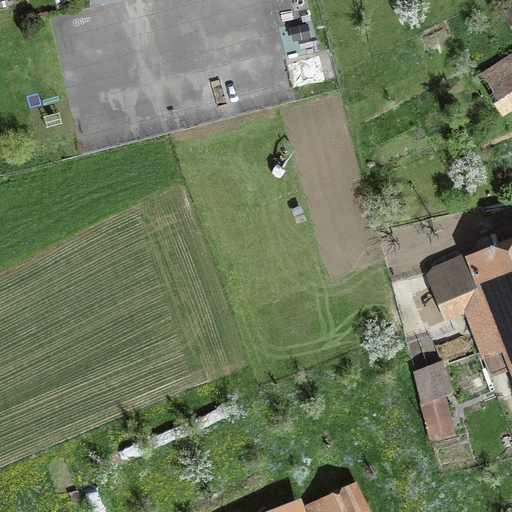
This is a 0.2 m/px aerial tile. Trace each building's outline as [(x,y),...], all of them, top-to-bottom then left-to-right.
[(511,58),(482,77),(502,109),(511,102),(511,58)] [(498,162),(511,155),(511,141),(493,151),(498,162)] [(511,224),(498,230),(503,246),(469,258),(481,290),(493,285),(497,296),(511,335),(511,224)] [(481,290),(469,258),(440,269),(456,311),(497,296),(493,285),(481,290)] [(454,389),(444,362),(418,372),(425,401),(454,389)] [(455,433),(446,400),(426,405),(435,438),(455,433)] [(362,511),(356,495),(314,511),(362,511)] [(79,511),(74,500),(51,511),(79,511)]
